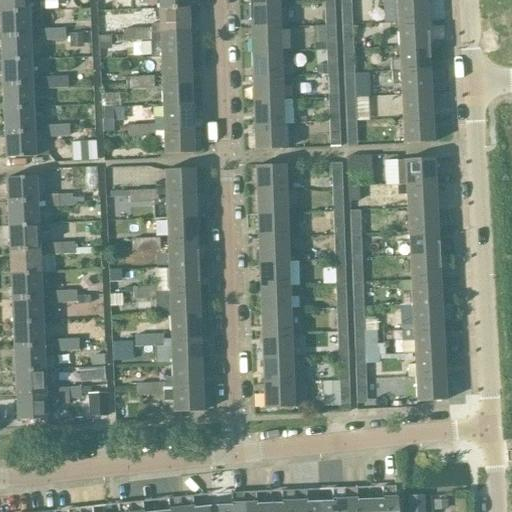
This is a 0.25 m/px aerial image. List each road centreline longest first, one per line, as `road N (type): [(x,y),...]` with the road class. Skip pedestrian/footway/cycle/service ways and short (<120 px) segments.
road 1 (residential): [(235,453),(218,0)]
road 2 (residential): [(491,426),(470,84)]
road 3 (residential): [(235,453),(491,426)]
road 4 (residential): [(0,479),(235,453)]
